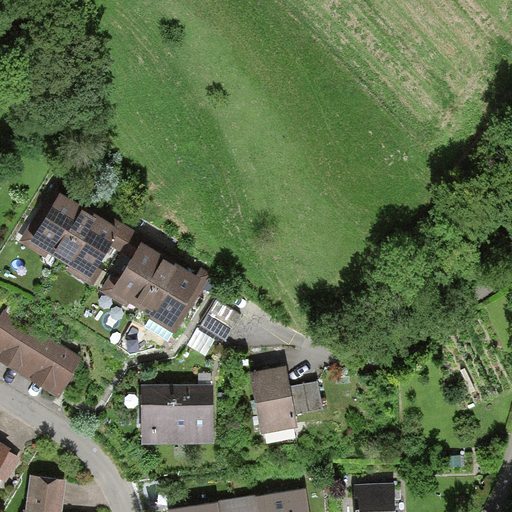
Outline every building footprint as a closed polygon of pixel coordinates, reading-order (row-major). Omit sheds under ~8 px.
[(211,266),(58,181),(33,226),(27,223),(18,240),(44,254),(50,244),(69,255),(60,272),(123,306),(131,291),(149,300),(139,318),(172,337),(211,266)] [(204,329),(230,341),(244,312),(218,300),(204,329)] [(0,355),(59,389),(81,351),(0,304),(0,355)] [(287,359),(251,364),(261,429),(299,423),(297,411),(323,407),(319,378),(290,383),(287,359)] [(139,433),(213,433),(213,378),(139,378),(139,433)] [(0,474),(7,479),(22,452),(0,439),(0,474)] [(22,511),(95,511),(63,507),(68,474),(29,468),(22,511)] [(398,511),(398,477),(354,477),(354,511),(398,511)] [(216,495),(167,503),(168,511),(252,511),(257,511),(256,511),(311,511),(307,483),(216,498),(216,495)]
